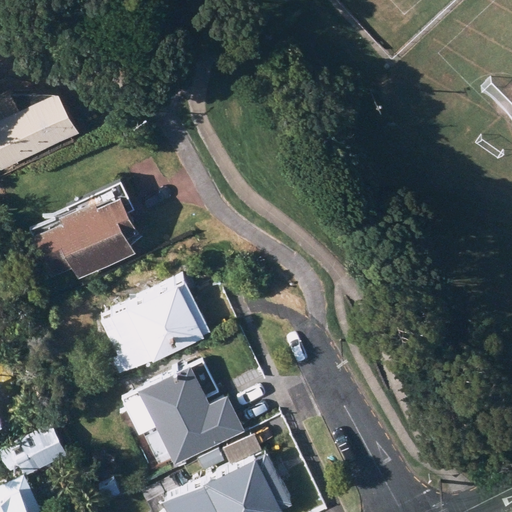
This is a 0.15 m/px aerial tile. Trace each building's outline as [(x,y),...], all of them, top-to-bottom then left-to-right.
[(0,162),(73,126),(52,81),(2,80),(9,93),(6,95),(3,90),(0,91),(0,162)] [(26,227),(54,281),(130,244),(123,229),(133,224),(113,184),(90,195),(87,190),(52,207),(55,213),(26,227)] [(107,350),(116,368),(205,324),(179,270),(95,311),(113,348),(107,350)] [(150,419),(170,458),(240,424),(221,385),(215,389),(198,354),(187,360),(184,356),(130,381),(133,386),(118,393),(135,427),(150,419)] [(69,446),(54,414),(15,432),(31,464),(69,446)] [(258,444),(250,427),(219,442),(227,459),(258,444)] [(156,496),(164,511),(259,511),(289,497),(261,443),(156,496)] [(221,457),(215,443),(194,454),(200,467),(221,457)] [(24,511),(38,506),(19,466),(0,474),(0,511),(24,511)]
